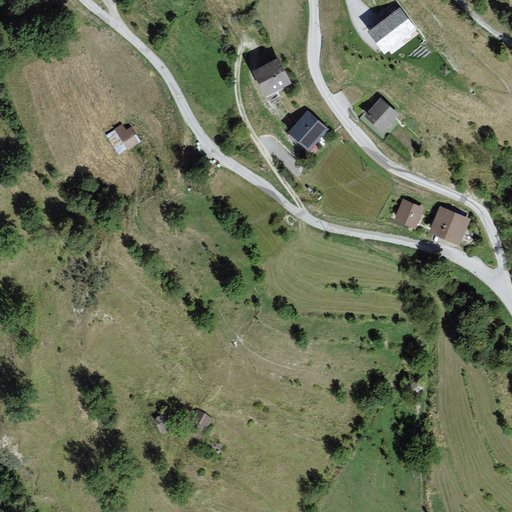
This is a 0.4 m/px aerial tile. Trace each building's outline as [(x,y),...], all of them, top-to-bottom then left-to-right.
[(416,28),(399,7),(369,30),(385,52),(416,28)] [(281,58),(257,70),(269,95),(293,84),(281,58)] [(400,114),(381,99),(367,116),(386,131),(400,114)] [(309,111),(291,131),(311,150),(330,129),(309,111)] [(122,124),(113,131),(128,151),(137,144),(122,124)] [(426,209),(404,199),(396,218),(418,227),(426,209)] [(472,219),(441,207),(432,231),(463,243),(472,219)]
